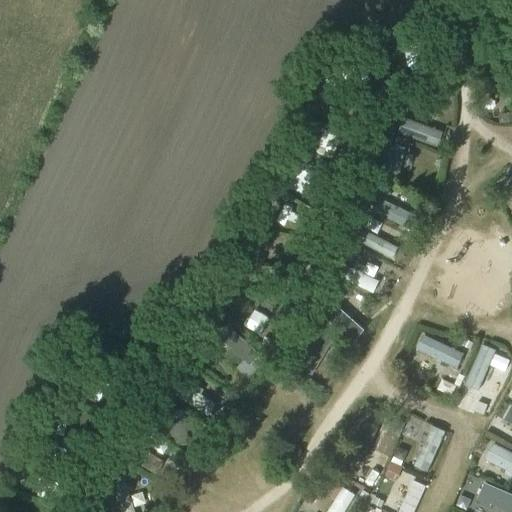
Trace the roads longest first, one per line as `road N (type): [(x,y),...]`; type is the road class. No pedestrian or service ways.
road 1 (unknown): [(75,511),(122,423),(207,326),(321,257),(342,163),(361,124),(388,95),(461,71)]
road 2 (track): [(249,511),(297,463),(365,365),(462,185),(461,71),(474,0)]
